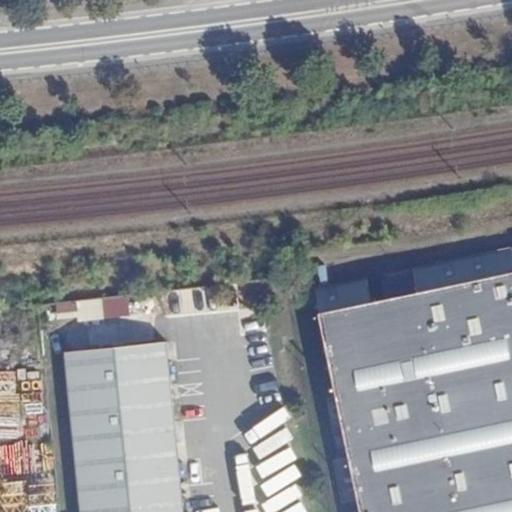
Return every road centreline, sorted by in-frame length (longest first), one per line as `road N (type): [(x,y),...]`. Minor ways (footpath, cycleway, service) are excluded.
road 1 (track): [(511,203),(0,261)]
road 2 (secondary): [(0,62),(469,0)]
road 3 (secondary): [(334,0),(0,40)]
